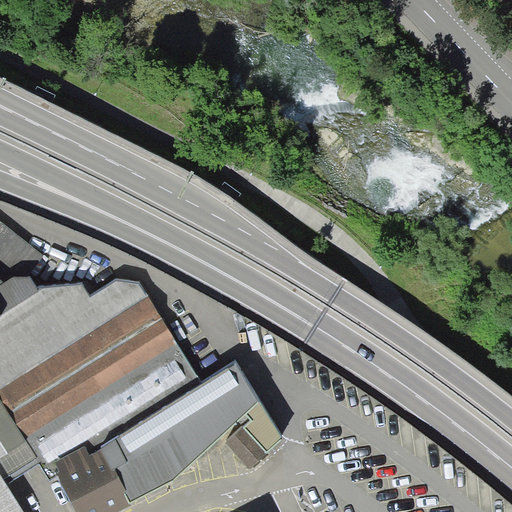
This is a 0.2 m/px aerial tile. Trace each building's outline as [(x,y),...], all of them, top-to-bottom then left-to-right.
[(0,285),(14,277),(30,276),(44,253),(0,220),(0,285)] [(246,414),(260,401),(236,361),(203,383),(140,283),(117,281),(90,297),(82,284),(42,287),(38,290),(30,276),(14,277),(0,285),(0,399),(39,465),(50,480),(57,475),(77,511),(117,511),(133,504),(130,500),(177,478),(246,414)] [(39,465),(0,399),(0,474),(6,484),(39,465)] [(260,401),(246,414),(251,418),(226,441),(250,467),(282,437),(260,401)] [(0,511),(23,511),(6,484),(0,474),(0,511)]
